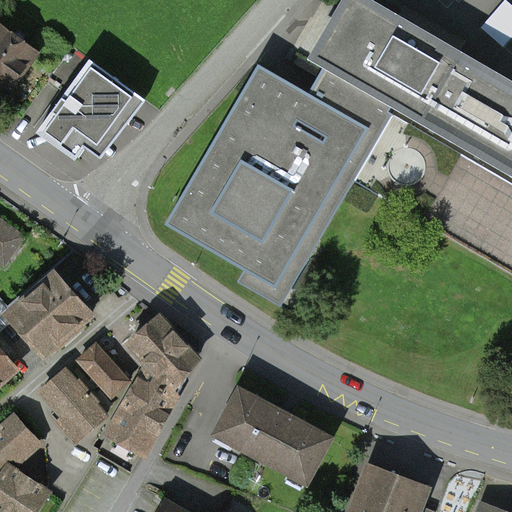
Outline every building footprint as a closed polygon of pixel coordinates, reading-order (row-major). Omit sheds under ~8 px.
[(354,182),(396,110),(403,114),(441,49),(443,45),(397,18),(365,0),(362,0),(340,39),(354,46),(347,57),(342,66),(329,59),(309,92),(258,63),(165,225),(243,271),(237,283),(281,308),(354,182)] [(404,5),(397,18),(443,45),(441,49),(456,58),(460,52),(466,41),(404,5)] [(42,55),(0,24),(0,105),(3,108),(42,55)] [(449,53),(441,49),(403,114),(511,177),(511,82),(460,52),(456,58),(449,53)] [(144,101),(91,62),(38,132),(77,161),(88,147),(102,157),(144,101)] [(64,277),(10,320),(41,359),(95,316),(64,277)] [(159,313),(122,343),(142,365),(102,435),(146,460),(181,397),(176,392),(202,360),(159,313)] [(97,342),(75,361),(111,400),(132,381),(97,342)] [(0,347),(0,392),(22,375),(0,347)] [(66,367),(37,392),(59,418),(55,422),(76,445),(109,416),(66,367)] [(338,439),(241,385),(214,432),(311,487),(338,439)] [(0,433),(0,477),(17,463),(20,466),(41,449),(16,420),(0,433)] [(401,479),(368,467),(360,488),(351,511),(419,511),(428,489),(401,479)] [(47,511),(57,497),(15,469),(0,491),(0,511),(47,511)] [(192,511),(164,497),(156,511),(192,511)]
